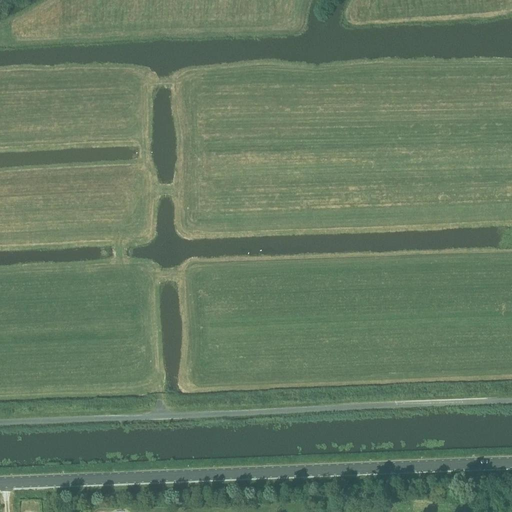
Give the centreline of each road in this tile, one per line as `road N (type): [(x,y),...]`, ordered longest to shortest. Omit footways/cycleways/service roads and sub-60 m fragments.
road 1 (unclassified): [(0,423),(511,401)]
road 2 (secondary): [(511,463),(0,483)]
